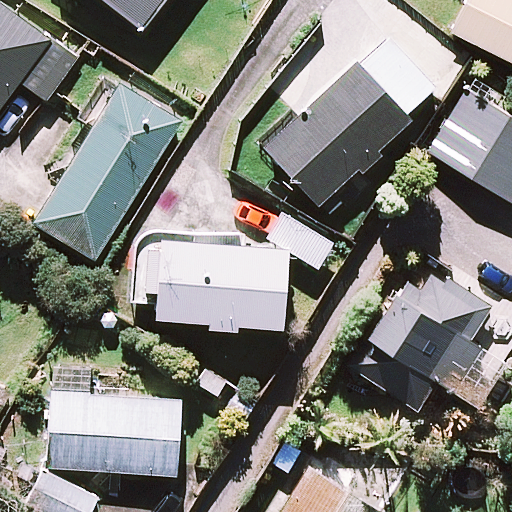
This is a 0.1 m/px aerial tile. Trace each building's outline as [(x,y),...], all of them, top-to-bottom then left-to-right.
[(165,0),(107,0),(143,28),(165,0)] [(511,0),(468,0),(453,32),(511,61),(511,0)] [(0,108),(21,80),(51,40),(0,2),(0,108)] [(385,154),(379,148),(412,117),(407,111),(436,85),(388,34),(267,147),(319,204),(357,169),(363,175),(385,154)] [(51,40),(21,80),(47,100),(77,59),(51,40)] [(182,121),(122,84),(36,221),(96,258),(182,121)] [(511,116),(466,90),(429,152),(511,200),(511,116)] [(334,244),(284,213),(270,237),(319,268),(334,244)] [(140,240),(135,301),(158,303),(157,316),(211,320),(211,326),(238,328),(238,322),(284,326),(290,252),(241,248),(242,234),(152,227),(151,228),(149,229),(147,230),(146,231),(144,233),(143,234),(142,236),(141,238),(140,240)] [(492,304),(432,268),(413,300),(398,291),(352,369),(420,409),(438,379),(455,390),(480,347),(470,341),(492,304)] [(177,474),(182,400),(91,394),(92,370),(55,367),(48,466),(177,474)] [(378,511),(310,467),(280,511),(378,511)] [(90,511),(98,495),(51,476),(37,511),(90,511)]
